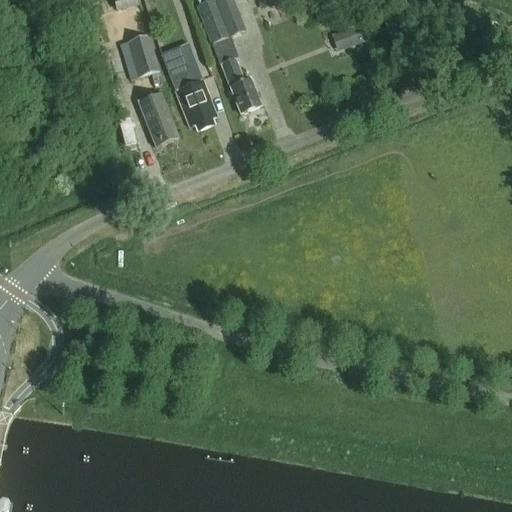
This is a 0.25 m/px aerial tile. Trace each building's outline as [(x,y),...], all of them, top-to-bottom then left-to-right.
[(136,0),(113,0),(111,1),(115,15),(138,8),(136,0)] [(242,117),(262,110),(251,82),(244,85),(235,61),(239,60),(231,41),(246,35),(232,0),(196,0),(200,9),(198,10),(221,67),(222,67),(242,117)] [(358,29),(342,34),(348,52),(364,47),(358,29)] [(149,39),(129,45),(139,81),(160,75),(149,39)] [(213,122),(218,120),(203,83),(195,86),(180,50),(162,58),(176,93),(191,131),(196,129),(198,134),(215,128),(213,122)] [(157,150),(179,142),(161,98),(140,106),(157,150)] [(0,511),(8,511),(10,504),(10,502),(8,501),(0,499),(0,511)]
